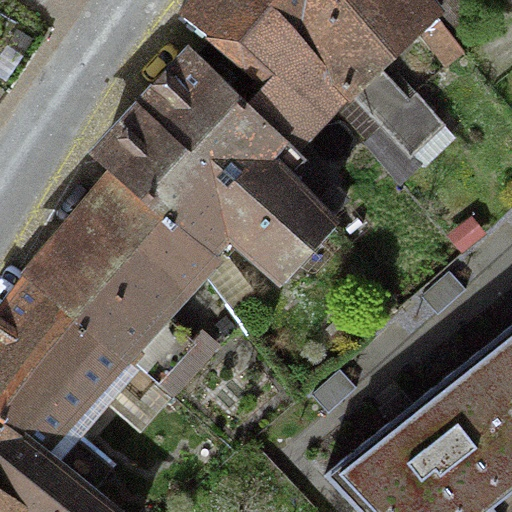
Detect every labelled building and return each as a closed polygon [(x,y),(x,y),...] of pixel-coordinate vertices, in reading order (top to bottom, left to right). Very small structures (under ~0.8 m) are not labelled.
[(341,84),(261,0),(198,0),(189,13),(214,37),(305,122),(341,84)] [(423,0),(261,0),(341,84),(411,153),(444,126),(414,92),(392,64),(420,36),(445,66),(465,54),(435,14),(423,0)] [(119,172),(208,255),(230,243),(280,288),(336,227),(300,194),(317,175),(196,56),(102,157),(119,172)] [(208,255),(119,172),(30,277),(103,334),(131,363),(208,255)] [(347,202),(317,175),(300,194),(336,227),(347,202)] [(103,334),(30,277),(0,319),(0,417),(50,453),(131,363),(103,334)] [(511,327),(495,342),(511,365),(511,327)] [(480,511),(511,487),(511,365),(495,342),(327,472),(363,511),(480,511)] [(125,511),(50,453),(0,417),(0,485),(8,491),(29,511),(125,511)] [(29,511),(8,491),(0,485),(0,511),(29,511)]
